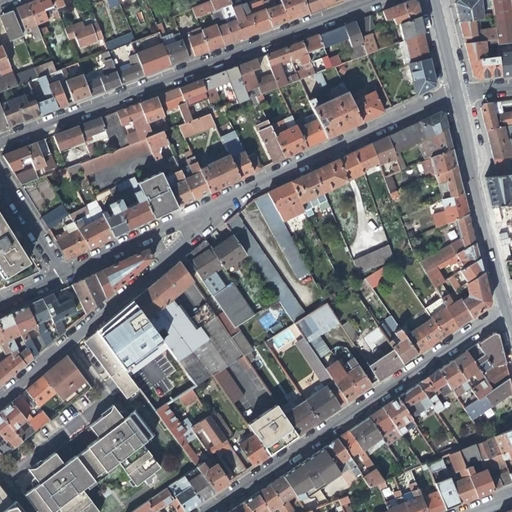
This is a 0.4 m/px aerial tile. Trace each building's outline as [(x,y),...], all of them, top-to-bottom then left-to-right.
[(48,9),(55,6),(52,0),(37,0),(28,4),(36,24),(47,20),(46,18),(51,16),(48,9)] [(60,0),(52,0),(55,6),(56,9),(63,6),(60,0)] [(210,1),(210,2),(214,11),(220,9),(230,5),(228,0),(210,0),(210,1)] [(264,9),(264,10),(275,6),(272,0),(269,0),(262,3),(264,9)] [(307,13),(302,0),(279,0),(280,1),(281,3),(287,20),(298,16),(307,13)] [(302,0),(307,13),(316,9),(323,7),(320,0),(302,0)] [(395,24),(399,23),(409,19),(419,16),(415,2),(410,0),(399,4),(382,11),(386,19),(393,17),(395,24)] [(482,8),(485,7),(484,0),(456,0),(454,4),(459,22),(474,20),(483,18),(482,8)] [(484,0),(485,7),(485,10),(493,9),(491,0),(484,0)] [(497,45),(511,42),(511,11),(510,0),(491,0),(493,9),(495,28),(497,40),(497,45)] [(261,1),(247,7),(250,15),(264,9),(262,3),(261,1)] [(209,13),(214,11),(210,2),(191,9),(195,18),(195,19),(209,13)] [(231,8),(234,15),(236,20),(250,15),(247,7),(245,3),(231,8)] [(279,4),(275,6),(264,10),(271,27),(279,23),(287,20),(281,3),(279,4)] [(29,27),(36,24),(28,4),(21,7),(15,9),(23,29),(29,27)] [(224,19),(234,15),(231,8),(230,5),(220,9),(224,19)] [(264,9),(250,15),(257,32),(265,29),(271,27),(264,10),(264,9)] [(21,36),(22,36),(12,10),(6,13),(0,15),(0,17),(9,41),(21,36)] [(236,20),(234,15),(224,19),(226,24),(232,41),(238,39),(243,37),(236,20)] [(250,15),(236,20),(243,37),(251,34),(257,32),(250,15)] [(363,18),(355,21),(361,37),(372,33),(376,31),(369,15),(363,18)] [(419,16),(409,19),(412,29),(421,26),(419,16)] [(213,23),(214,25),(216,28),(226,24),(224,19),(213,23)] [(399,23),(404,40),(405,39),(423,32),(421,26),(412,29),(409,19),(399,23)] [(475,30),(474,20),(459,22),(462,37),(464,43),(497,40),(495,28),(475,30)] [(352,60),(367,54),(361,37),(355,21),(342,26),(324,33),(327,41),(331,40),(342,35),(352,60)] [(63,28),(67,39),(74,37),(78,46),(101,38),(95,22),(88,25),(79,28),(77,23),(63,28)] [(38,30),(36,24),(29,27),(35,42),(42,39),(40,35),(38,30)] [(226,24),(216,28),(222,45),(227,43),(232,41),(226,24)] [(214,25),(200,30),(208,51),(215,48),(222,45),(216,28),(214,25)] [(192,36),(187,38),(194,56),(197,55),(208,51),(200,30),(199,28),(190,31),(192,36)] [(380,30),(376,31),(372,33),(375,40),(383,37),(380,30)] [(423,32),(405,39),(410,63),(429,58),(423,32)] [(340,64),(331,40),(327,41),(324,33),(319,35),(332,67),(340,64)] [(375,40),(372,33),(361,37),(367,54),(378,50),(375,40)] [(174,43),(164,46),(171,65),(181,61),(187,59),(179,37),(178,34),(171,37),(174,43)] [(194,56),(187,38),(185,34),(179,37),(187,59),(194,56)] [(326,69),(332,67),(319,35),(311,38),(302,41),(310,61),(321,57),(326,69)] [(107,53),(122,47),(118,39),(104,44),(107,53)] [(404,66),(408,64),(410,63),(405,39),(404,40),(398,42),(404,66)] [(497,46),(497,45),(497,40),(464,43),(468,60),(486,58),(485,48),(497,46)] [(306,77),(314,74),(315,74),(310,61),(302,41),(295,44),(286,48),(290,57),(291,60),(296,58),(297,60),(299,59),(306,77)] [(162,43),(134,54),(138,63),(142,75),(158,69),(171,65),(164,46),(162,43)] [(0,75),(11,71),(1,46),(0,46),(0,75)] [(278,62),(290,57),(286,48),(277,51),(265,56),(272,74),(278,88),(287,84),(279,64),(278,62)] [(511,53),(499,55),(499,56),(501,76),(511,75),(511,53)] [(130,63),(131,66),(138,63),(134,54),(128,57),(130,63)] [(499,56),(486,58),(468,60),(472,76),(476,79),(501,76),(499,56)] [(435,83),(429,58),(410,63),(408,64),(416,96),(433,88),(435,83)] [(239,76),(253,71),(260,68),(256,59),(246,63),(236,67),(239,76)] [(52,61),(34,68),(38,77),(44,75),(55,71),(52,61)] [(138,63),(131,66),(119,71),(118,67),(116,63),(111,65),(112,66),(119,84),(131,80),(142,75),(138,63)] [(130,63),(118,67),(119,71),(131,66),(130,63)] [(108,88),(119,84),(112,66),(105,68),(108,75),(90,82),(94,94),(108,88)] [(66,67),(60,69),(63,76),(69,93),(73,102),(82,98),(89,95),(81,74),(70,79),(66,67)] [(236,103),(248,99),(244,90),(239,76),(236,67),(224,71),(230,86),(236,103)] [(34,68),(13,76),(16,86),(37,78),(38,77),(34,68)] [(47,82),(57,78),(63,76),(60,69),(55,71),(44,75),(47,82)] [(0,80),(13,76),(11,71),(0,75),(0,80)] [(215,91),(230,86),(224,71),(218,73),(210,76),(215,91)] [(253,71),(239,76),(244,90),(258,85),(256,81),(253,71)] [(321,71),(315,74),(314,74),(321,92),(328,90),(321,71)] [(256,81),(258,85),(261,94),(278,88),(272,74),(256,81)] [(292,82),(298,80),(296,74),(290,76),(292,82)] [(35,101),(52,95),(47,82),(44,75),(38,77),(37,78),(42,91),(33,95),(35,101)] [(0,92),(16,86),(13,76),(0,80),(0,92)] [(64,95),(69,93),(63,76),(57,78),(64,95)] [(215,91),(210,76),(200,80),(207,100),(209,103),(218,99),(215,91)] [(64,95),(57,78),(47,82),(52,95),(57,108),(62,106),(67,104),(64,95)] [(186,107),(207,100),(200,80),(189,84),(179,87),(186,107)] [(308,100),(317,120),(326,138),(345,129),(361,122),(352,101),(343,82),(339,84),(342,93),(316,104),(313,98),(308,100)] [(261,94),(258,85),(244,90),(248,99),(261,94)] [(178,106),(184,123),(191,121),(189,113),(186,107),(179,87),(168,92),(155,97),(161,112),(178,106)] [(383,112),(374,92),(367,95),(364,89),(356,92),(358,98),(352,101),(361,122),(375,116),(383,112)] [(32,92),(15,98),(23,120),(32,117),(40,114),(35,101),(33,95),(32,92)] [(52,95),(35,101),(40,114),(48,111),(57,108),(52,95)] [(147,123),(157,119),(163,117),(161,112),(155,97),(148,100),(140,103),(147,123)] [(15,98),(0,103),(0,105),(8,126),(16,123),(23,120),(15,98)] [(501,102),(490,103),(494,117),(502,116),(504,116),(501,102)] [(137,131),(140,140),(145,138),(152,136),(150,130),(147,123),(140,103),(130,107),(116,112),(120,122),(132,118),(137,131)] [(494,117),(490,103),(483,104),(482,105),(480,108),(482,117),(486,131),(497,130),(494,117)] [(205,107),(189,113),(191,121),(208,115),(205,107)] [(103,130),(106,138),(107,139),(117,135),(121,147),(128,144),(125,136),(120,122),(116,112),(96,119),(78,126),(84,143),(85,146),(89,144),(88,142),(91,141),(89,136),(103,130)] [(439,112),(387,136),(394,152),(421,139),(425,137),(447,127),(443,114),(442,113),(439,112)] [(511,114),(504,116),(502,116),(505,129),(511,128),(511,114)] [(213,126),(208,115),(191,121),(184,123),(177,126),(183,137),(213,126)] [(505,129),(502,116),(494,117),(497,130),(505,129)] [(157,119),(160,127),(162,132),(168,129),(163,117),(157,119)] [(283,119),(269,126),(284,158),(296,153),(306,148),(297,129),(296,126),(288,129),(283,119)] [(279,160),(284,158),(269,126),(266,120),(255,126),(273,163),(279,160)] [(317,120),(297,129),(306,148),(315,144),(326,138),(317,120)] [(66,131),(52,137),(58,153),(84,143),(78,126),(66,131)] [(160,127),(150,130),(152,136),(161,132),(162,132),(160,127)] [(447,127),(425,137),(434,156),(452,148),(449,135),(447,127)] [(511,128),(505,129),(497,130),(486,131),(488,138),(490,145),(511,141),(511,128)] [(89,144),(106,138),(103,130),(89,136),(91,141),(88,142),(89,144)] [(137,131),(125,136),(128,144),(140,140),(137,131)] [(167,144),(161,132),(152,136),(145,138),(151,151),(156,163),(162,160),(156,148),(167,144)] [(385,164),(398,158),(397,157),(394,152),(387,136),(380,140),(370,144),(378,162),(380,166),(385,164)] [(222,144),(226,152),(240,146),(236,137),(222,144)] [(421,139),(430,158),(434,156),(425,137),(421,139)] [(84,161),(79,163),(82,170),(85,175),(151,151),(145,138),(140,140),(128,144),(121,147),(110,151),(97,156),(90,159),(84,161)] [(40,153),(48,150),(44,139),(36,142),(40,153)] [(186,143),(189,150),(196,165),(202,162),(199,154),(198,154),(192,141),(186,143)] [(511,141),(490,145),(493,159),(504,158),(507,158),(511,157),(511,141)] [(40,153),(36,142),(34,143),(25,147),(29,157),(33,168),(34,169),(43,166),(53,162),(48,150),(40,153)] [(360,170),(378,162),(370,144),(361,149),(352,153),(360,170)] [(240,146),(226,152),(228,156),(239,179),(246,176),(253,172),(246,158),(240,146)] [(20,161),(29,157),(25,147),(15,150),(2,155),(11,170),(21,166),(20,161)] [(430,158),(434,175),(443,171),(456,165),(452,148),(434,156),(430,158)] [(188,166),(180,170),(194,200),(204,195),(210,193),(198,169),(196,165),(189,150),(183,153),(186,159),(185,160),(188,166)] [(346,156),(336,160),(346,181),(362,173),(360,170),(352,153),(346,156)] [(254,154),(246,158),(253,172),(261,169),(254,154)] [(402,155),(397,157),(398,158),(400,163),(405,160),(402,155)] [(177,182),(168,187),(171,195),(178,208),(187,203),(194,200),(180,170),(173,156),(167,159),(177,182)] [(228,156),(198,169),(210,193),(225,186),(239,179),(228,156)] [(425,179),(434,175),(430,158),(420,162),(425,179)] [(326,165),(312,171),(321,192),(346,181),(336,160),(326,165)] [(69,175),(82,170),(79,163),(66,168),(69,175)] [(384,177),(390,175),(388,169),(387,169),(385,164),(380,166),(384,177)] [(443,171),(445,180),(450,199),(463,194),(456,165),(443,171)] [(21,185),(38,178),(34,169),(33,168),(15,175),(21,185)] [(63,177),(69,175),(66,168),(60,170),(63,177)] [(136,182),(139,189),(147,206),(153,219),(157,217),(164,214),(171,210),(178,208),(171,195),(168,187),(160,171),(136,182)] [(300,202),(321,192),(312,171),(301,176),(290,181),(299,200),(300,202)] [(434,175),(437,184),(445,180),(443,171),(434,175)] [(391,174),(390,175),(384,177),(391,194),(398,191),(391,174)] [(511,186),(511,181),(511,175),(509,176),(485,178),(488,191),(492,207),(511,205),(511,186)] [(131,186),(134,192),(139,189),(136,182),(134,179),(128,181),(131,186)] [(365,181),(369,193),(374,191),(370,179),(365,181)] [(450,199),(445,180),(437,184),(441,202),(443,201),(450,199)] [(119,191),(131,186),(128,181),(117,186),(119,191)] [(277,210),(299,200),(290,181),(277,188),(267,192),(277,210)] [(109,190),(111,194),(128,231),(141,225),(153,219),(147,206),(139,189),(134,192),(137,201),(124,207),(115,187),(109,190)] [(401,196),(398,191),(391,194),(393,199),(401,196)] [(298,278),(310,272),(285,225),(280,216),(277,210),(267,192),(255,198),(298,278)] [(111,194),(97,200),(114,237),(121,234),(128,231),(111,194)] [(437,227),(457,218),(468,213),(465,201),(463,194),(450,199),(443,201),(445,212),(434,215),(437,227)] [(85,205),(89,214),(104,242),(109,240),(114,237),(97,200),(85,205)] [(62,204),(41,217),(48,229),(60,221),(59,220),(68,214),(62,204)] [(511,205),(492,207),(495,219),(508,217),(511,216),(511,205)] [(69,215),(73,221),(78,230),(90,248),(98,245),(104,242),(89,214),(79,219),(74,212),(69,215)] [(286,213),(280,216),(285,225),(286,227),(292,224),(286,213)] [(457,218),(461,237),(464,250),(466,249),(475,243),(471,225),(468,213),(457,218)] [(236,214),(224,223),(232,235),(246,254),(295,323),(307,315),(236,214)] [(511,228),(508,217),(495,219),(498,230),(511,228)] [(0,218),(0,275),(2,279),(28,263),(14,241),(0,218)] [(62,227),(65,232),(67,235),(78,230),(73,221),(62,227)] [(67,235),(65,232),(53,237),(61,250),(67,259),(90,248),(78,230),(67,235)] [(507,231),(498,234),(501,245),(510,242),(507,231)] [(246,254),(232,235),(221,242),(211,249),(220,262),(219,262),(221,266),(222,265),(225,268),(246,254)] [(420,261),(425,271),(434,266),(441,262),(449,258),(464,250),(461,237),(433,253),(426,257),(420,261)] [(201,280),(215,270),(221,266),(219,262),(220,262),(211,249),(204,239),(195,247),(184,256),(201,280)] [(475,243),(466,249),(468,256),(470,265),(479,259),(477,251),(475,243)] [(394,261),(388,246),(353,261),(359,275),(394,261)] [(103,269),(106,275),(113,291),(153,258),(146,249),(103,269)] [(453,265),(461,261),(468,256),(466,249),(464,250),(449,258),(453,265)] [(461,261),(463,269),(470,265),(468,256),(461,261)] [(459,272),(466,283),(483,273),(480,264),(479,259),(470,265),(463,269),(459,272)] [(179,261),(170,268),(184,289),(193,282),(179,261)] [(444,266),(441,262),(434,266),(437,270),(444,266)] [(443,281),(437,270),(434,266),(425,271),(434,287),(440,283),(443,281)] [(184,289),(170,268),(153,282),(132,300),(147,319),(172,299),(184,289)] [(103,269),(94,273),(97,280),(106,275),(103,269)] [(201,280),(211,295),(226,285),(215,270),(201,280)] [(376,271),(366,278),(370,284),(380,278),(376,271)] [(83,279),(70,284),(85,314),(96,305),(105,298),(97,280),(94,273),(83,279)] [(467,285),(472,293),(461,300),(472,317),(488,305),(490,301),(488,294),(484,279),(483,273),(466,283),(467,285)] [(106,275),(97,280),(105,298),(113,291),(106,275)] [(447,279),(454,290),(458,288),(451,276),(447,279)] [(356,293),(370,284),(366,278),(352,287),(356,293)] [(231,281),(226,285),(211,295),(221,309),(232,325),(235,323),(238,326),(254,314),(231,281)] [(452,302),(440,283),(434,287),(447,306),(452,302)] [(468,293),(463,287),(462,285),(458,288),(454,290),(459,297),(461,300),(472,293),(468,293)] [(55,302),(51,294),(42,298),(51,317),(53,322),(59,319),(75,312),(69,300),(68,300),(57,306),(55,302)] [(60,300),(55,302),(57,306),(68,300),(66,297),(60,300)] [(459,297),(452,302),(447,306),(460,325),(464,322),(472,317),(461,300),(459,297)] [(26,305),(35,325),(41,322),(51,317),(42,298),(34,301),(26,305)] [(187,321),(172,299),(147,319),(178,360),(181,363),(195,353),(184,339),(195,332),(187,321)] [(125,305),(95,330),(139,388),(178,360),(147,319),(132,300),(125,305)] [(295,323),(306,339),(308,342),(319,334),(339,320),(326,302),(307,315),(295,323)] [(201,312),(187,321),(195,332),(217,316),(208,303),(199,309),(201,312)] [(25,330),(32,326),(35,325),(26,305),(18,309),(9,313),(19,333),(25,330)] [(432,316),(433,317),(445,335),(453,330),(460,325),(447,306),(432,316)] [(11,338),(19,334),(19,333),(9,313),(4,316),(0,317),(0,331),(4,341),(11,338)] [(217,316),(195,332),(184,339),(195,353),(214,377),(217,375),(227,367),(245,355),(227,329),(217,316)] [(433,317),(405,335),(418,353),(433,343),(445,335),(433,317)] [(342,325),(353,341),(359,336),(349,321),(342,325)] [(41,322),(35,325),(37,328),(40,335),(46,347),(52,342),(46,329),(45,330),(41,322)] [(392,326),(396,331),(401,328),(397,322),(392,326)] [(65,331),(61,323),(55,326),(60,335),(65,331)] [(232,325),(227,329),(245,355),(251,351),(254,349),(238,326),(235,323),(232,325)] [(379,326),(384,333),(389,330),(384,323),(379,326)] [(401,328),(396,331),(400,338),(405,335),(401,328)] [(28,338),(25,330),(19,333),(19,334),(22,339),(22,340),(28,338)] [(127,397),(139,388),(95,330),(90,335),(84,340),(127,397)] [(389,330),(384,333),(389,341),(393,339),(394,338),(389,330)] [(482,340),(473,346),(480,356),(472,362),(477,370),(482,377),(484,380),(491,391),(509,379),(504,357),(498,335),(496,333),(494,332),(482,340)] [(331,352),(319,334),(308,342),(320,359),(331,352)] [(33,338),(39,352),(46,347),(40,335),(33,338)] [(395,342),(392,344),(394,348),(404,362),(411,358),(418,353),(405,335),(400,338),(395,342)] [(16,349),(11,338),(4,341),(10,352),(16,349)] [(24,345),(24,346),(31,343),(28,338),(22,340),(24,345)] [(276,349),(269,339),(266,342),(272,351),(276,349)] [(308,342),(306,339),(297,345),(311,365),(320,359),(308,342)] [(0,348),(3,355),(10,352),(4,341),(0,343),(0,348)] [(36,355),(31,343),(24,346),(26,348),(31,359),(36,355)] [(333,351),(347,372),(359,364),(351,352),(348,347),(338,345),(332,349),(333,351)] [(465,351),(472,362),(480,356),(473,346),(465,351)] [(0,362),(0,385),(31,359),(26,348),(21,352),(18,354),(12,358),(10,354),(5,358),(0,362)] [(395,368),(404,362),(394,348),(370,364),(380,379),(395,368)] [(18,354),(16,349),(10,352),(10,354),(12,358),(18,354)] [(255,356),(251,351),(245,355),(249,361),(255,356)] [(347,372),(333,351),(331,352),(320,359),(334,379),(348,400),(355,396),(361,392),(347,372)] [(468,376),(472,374),(477,370),(472,362),(465,351),(458,356),(452,361),(464,379),(468,376)] [(214,377),(195,353),(181,363),(186,369),(200,387),(214,377)] [(49,369),(42,375),(55,391),(61,399),(86,378),(66,355),(60,360),(49,369)] [(327,383),(334,379),(320,359),(311,365),(325,385),(327,383)] [(470,388),(468,386),(464,379),(452,361),(445,365),(439,369),(446,381),(449,385),(457,397),(470,388)] [(359,364),(347,372),(361,392),(364,390),(373,384),(359,364)] [(227,367),(217,375),(236,402),(247,395),(227,367)] [(186,369),(171,380),(164,386),(172,397),(176,393),(187,385),(193,392),(200,387),(186,369)] [(431,391),(446,381),(439,369),(429,376),(418,383),(426,394),(431,391)] [(476,380),(482,377),(477,370),(472,374),(476,380)] [(55,391),(42,375),(34,382),(24,390),(37,405),(55,391)] [(473,383),(468,376),(464,379),(468,386),(473,383)] [(327,383),(342,404),(348,400),(334,379),(327,383)] [(484,396),(491,406),(505,397),(511,392),(511,390),(509,379),(491,391),(484,396)] [(470,389),(474,395),(478,400),(484,396),(491,391),(484,380),(470,389)] [(438,393),(449,385),(446,381),(431,391),(434,396),(438,393)] [(342,404),(327,383),(325,385),(323,387),(316,391),(305,399),(320,420),(334,410),(342,404)] [(411,417),(431,403),(426,394),(418,383),(410,389),(397,397),(411,417)] [(183,402),(186,400),(194,394),(193,392),(187,385),(176,393),(183,402)] [(434,396),(431,391),(426,394),(431,403),(437,412),(441,410),(443,409),(434,396)] [(446,406),(438,393),(434,396),(443,409),(446,406)] [(186,400),(196,414),(205,408),(194,394),(186,400)] [(30,408),(19,395),(10,402),(20,415),(25,411),(30,408)] [(469,398),(472,404),(478,400),(474,395),(469,398)] [(472,419),(491,406),(484,396),(478,400),(472,404),(465,409),(472,419)] [(401,435),(406,432),(401,424),(411,418),(411,417),(397,397),(390,403),(382,407),(401,435)] [(305,399),(286,412),(300,433),(310,426),(320,420),(305,399)] [(18,427),(25,421),(20,415),(10,402),(5,406),(0,409),(0,414),(13,431),(18,427)] [(179,422),(164,402),(156,408),(176,435),(180,432),(185,429),(179,422)] [(256,430),(257,431),(271,453),(286,443),(300,433),(286,412),(284,411),(278,402),(250,422),(256,430)] [(220,446),(228,440),(236,434),(218,411),(216,412),(210,403),(205,408),(208,412),(199,418),(199,419),(202,423),(220,446)] [(100,436),(124,418),(115,406),(91,425),(100,436)] [(386,445),(401,435),(382,407),(375,413),(368,417),(381,437),(384,442),(386,445)] [(208,412),(205,408),(196,414),(199,418),(208,412)] [(100,436),(88,446),(107,470),(119,461),(143,442),(154,433),(136,409),(127,416),(124,418),(100,436)] [(42,410),(31,419),(26,423),(30,428),(32,430),(48,418),(42,410)] [(31,419),(25,411),(20,415),(25,421),(26,423),(31,419)] [(0,433),(3,438),(11,447),(20,440),(18,437),(13,431),(0,414),(0,433)] [(374,442),(381,437),(368,417),(359,423),(349,430),(362,449),(362,450),(374,442)] [(185,418),(179,422),(185,429),(186,428),(190,425),(185,418)] [(416,425),(411,418),(401,424),(406,432),(416,425)] [(199,419),(190,425),(193,429),(202,423),(199,419)] [(196,432),(193,429),(190,425),(186,428),(185,429),(180,432),(186,440),(187,442),(190,440),(189,437),(196,432)] [(23,433),(18,427),(13,431),(18,437),(23,433)] [(30,428),(23,433),(18,437),(20,440),(32,430),(30,428)] [(494,436),(501,453),(502,452),(511,448),(511,428),(506,431),(494,436)] [(349,458),(356,453),(362,449),(349,430),(343,434),(337,439),(349,458)] [(264,458),(271,453),(257,431),(241,442),(256,464),(264,458)] [(176,435),(182,443),(186,440),(180,432),(176,435)] [(480,442),(477,436),(469,440),(471,445),(475,443),(480,442)] [(480,442),(475,443),(481,458),(482,461),(501,453),(494,436),(492,437),(485,439),(480,442)] [(374,442),(377,447),(384,442),(381,437),(374,442)] [(0,455),(11,447),(3,438),(0,440),(0,455)] [(330,443),(323,447),(341,474),(349,468),(350,470),(355,467),(349,458),(337,439),(330,443)] [(202,461),(187,442),(186,440),(182,443),(198,464),(202,461)] [(249,467),(228,440),(220,446),(225,451),(229,456),(234,462),(235,462),(243,472),(249,467)] [(464,448),(471,445),(469,440),(462,443),(464,448)] [(143,442),(119,461),(137,484),(145,478),(155,471),(161,466),(143,442)] [(370,452),(377,447),(374,442),(362,450),(367,456),(371,453),(370,452)] [(213,443),(207,448),(211,453),(216,449),(217,449),(213,443)] [(464,464),(481,458),(475,443),(471,445),(464,448),(461,449),(459,450),(463,460),(464,464)] [(107,470),(88,446),(77,454),(96,477),(107,470)] [(327,483),(341,474),(323,447),(317,451),(309,457),(327,483)] [(511,470),(509,472),(511,478),(511,448),(502,452),(504,458),(508,457),(511,459),(511,460),(511,470)] [(220,455),(216,449),(211,453),(216,458),(220,455)] [(362,462),(368,458),(367,456),(362,450),(362,449),(356,453),(362,462)] [(446,466),(455,463),(463,460),(459,450),(443,457),(446,466)] [(31,471),(40,482),(64,464),(55,452),(31,471)] [(506,464),(504,458),(502,452),(501,453),(482,461),(485,468),(486,472),(498,467),(506,464)] [(96,477),(77,454),(64,464),(40,482),(34,487),(52,511),(58,506),(83,488),(96,477)] [(304,498),(327,483),(309,457),(296,466),(281,476),(294,496),(297,500),(304,498)] [(444,479),(434,482),(435,484),(437,490),(445,509),(452,506),(460,503),(452,482),(446,466),(443,457),(438,459),(434,460),(427,463),(428,467),(431,474),(441,471),(444,479)] [(206,458),(203,460),(209,468),(212,466),(210,463),(206,458)] [(365,467),(368,468),(372,465),(368,458),(362,462),(365,467)] [(209,468),(203,460),(202,461),(198,464),(204,472),(209,468)] [(455,463),(458,470),(465,467),(464,464),(463,460),(455,463)] [(209,468),(204,472),(216,490),(223,485),(231,480),(218,461),(212,466),(209,468)] [(183,474),(191,485),(202,500),(211,493),(216,490),(204,472),(198,464),(183,474)] [(412,474),(424,469),(422,465),(421,466),(410,470),(412,474)] [(471,465),(465,467),(469,476),(477,496),(486,493),(493,490),(489,478),(486,472),(485,468),(474,473),(471,465)] [(360,474),(355,467),(350,470),(355,477),(360,474)] [(465,467),(458,470),(461,479),(469,476),(465,467)] [(402,469),(381,478),(383,481),(384,481),(393,477),(404,472),(402,469)] [(368,487),(377,484),(383,481),(381,478),(375,470),(371,473),(362,478),(368,487)] [(157,474),(155,471),(145,478),(147,482),(149,483),(150,483),(151,483),(153,483),(154,482),(155,480),(155,479),(154,478),(154,477),(157,474)] [(431,474),(434,482),(444,479),(441,471),(431,474)] [(181,485),(184,490),(191,485),(183,474),(176,479),(181,485)] [(281,504),(287,500),(294,496),(281,476),(274,481),(268,485),(280,504),(281,504)] [(461,479),(452,482),(460,503),(468,499),(477,496),(469,476),(461,479)] [(496,476),(489,478),(493,490),(502,486),(499,478),(496,477),(496,476)] [(173,490),(181,485),(176,479),(169,484),(173,490)] [(1,511),(0,511),(13,501),(0,484),(0,511),(1,511)] [(169,503),(173,500),(178,497),(177,495),(173,490),(169,484),(148,499),(157,511),(160,509),(169,503)] [(184,490),(177,495),(178,497),(187,510),(195,505),(202,500),(191,485),(184,490)] [(268,511),(276,507),(280,504),(268,485),(262,489),(256,493),(268,511)] [(417,487),(410,490),(413,498),(420,495),(418,489),(417,487)] [(83,488),(58,506),(62,511),(100,511),(101,511),(83,488)] [(410,490),(400,494),(400,495),(403,502),(413,498),(410,490)] [(437,490),(425,495),(421,496),(427,511),(436,511),(438,511),(445,509),(437,490)] [(268,511),(256,493),(249,498),(243,502),(250,511),(268,511)] [(400,495),(395,497),(398,505),(403,503),(403,502),(400,495)] [(420,495),(413,498),(403,502),(403,503),(407,511),(427,511),(421,496),(420,495)] [(346,496),(339,499),(341,504),(345,502),(349,501),(346,496)] [(182,511),(183,511),(187,510),(178,497),(173,500),(182,511)] [(395,497),(386,501),(389,508),(398,505),(395,497)] [(25,511),(24,510),(16,499),(13,501),(0,511),(1,511),(25,511)] [(155,511),(157,511),(148,499),(128,511),(155,511)] [(326,511),(341,506),(341,504),(339,499),(338,500),(323,505),(326,511)] [(285,511),(287,511),(292,509),(287,500),(281,504),(286,511),(285,511)] [(228,511),(250,511),(243,502),(235,508),(229,511),(228,511)] [(407,511),(403,503),(398,505),(389,508),(387,509),(387,510),(388,511),(407,511)]
